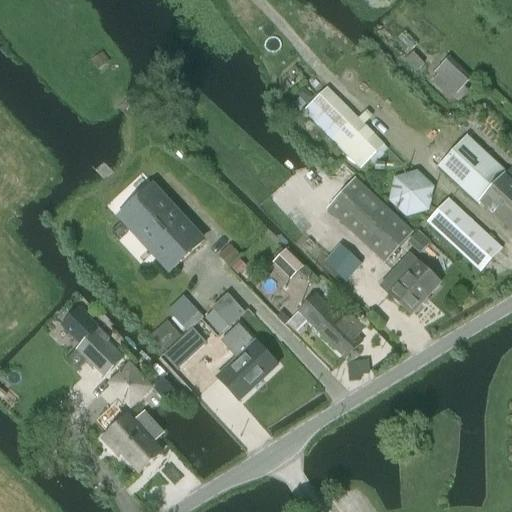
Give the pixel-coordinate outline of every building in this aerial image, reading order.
[(472,78),(450,57),(434,74),(437,76),(431,82),(448,99),(454,92),(456,94),(453,98),(458,103),(468,92),(464,87),(472,78)] [(304,111),(361,167),(383,145),(326,89),(304,111)] [(511,168),(508,173),(468,136),(439,168),(479,205),(481,202),(511,231),(511,168)] [(394,179),(389,202),(406,218),(429,211),(434,188),(417,171),(394,179)] [(327,208),(385,261),(412,232),(354,178),(327,208)] [(132,222),(170,263),(194,240),(156,199),(152,202),(146,195),(129,211),(136,218),(132,222)] [(482,271),(499,252),(501,250),(447,202),(428,223),(482,271)] [(363,261),(342,242),(324,263),(345,282),(363,261)] [(303,268),(286,251),(272,264),(289,281),(303,268)] [(409,256),(380,287),(388,294),(410,314),(439,283),(417,263),(409,256)] [(341,320),(317,295),(300,311),(345,357),(362,341),(357,335),(365,328),(349,312),(341,320)] [(214,311),(206,319),(224,339),(238,326),(234,323),(244,314),(227,296),(213,310),(214,311)] [(78,309),(60,327),(79,346),(76,349),(88,361),(86,362),(102,379),(121,359),(105,344),(109,340),(78,309)] [(242,356),(217,378),(238,400),(277,365),(255,342),(239,325),(238,326),(224,339),(221,341),(230,351),(234,347),(242,356)] [(132,369),(113,387),(133,409),(152,391),(132,369)] [(127,415),(105,436),(102,439),(119,457),(122,454),(140,473),(162,453),(152,442),(161,433),(144,414),(135,423),(127,415)]
